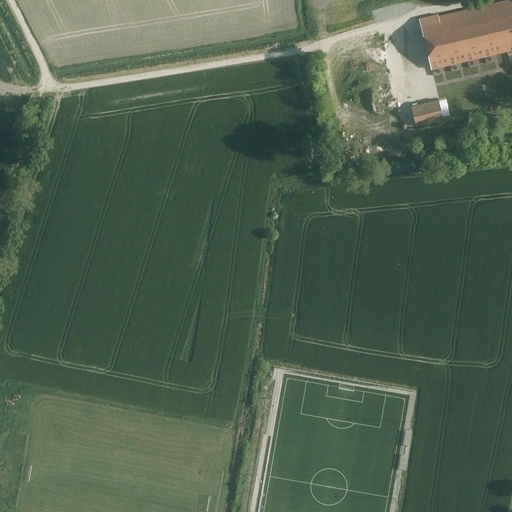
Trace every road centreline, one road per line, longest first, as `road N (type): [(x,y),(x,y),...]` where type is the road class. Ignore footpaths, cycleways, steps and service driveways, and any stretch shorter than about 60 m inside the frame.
road 1 (track): [(46,83),(299,43),(486,0)]
road 2 (track): [(10,0),(46,83),(0,213)]
road 3 (track): [(398,20),(413,86),(404,101),(341,112),(320,38)]
